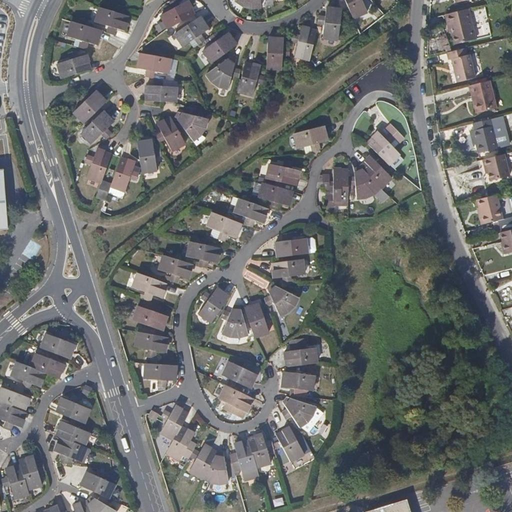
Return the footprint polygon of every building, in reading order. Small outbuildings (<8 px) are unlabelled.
[(180,6),(176,0),(169,3),(173,10),(161,17),(168,30),(194,15),(187,2),(180,6)] [(259,0),(235,0),(235,1),(242,6),(252,9),(260,8),(259,0)] [(344,0),(353,19),(367,13),(361,1),(363,0),(344,0)] [(129,17),(100,8),(96,23),(108,27),(107,34),(110,35),(114,36),(116,29),(124,32),(129,17)] [(474,37),(467,8),(444,14),(445,22),(448,21),(450,31),(453,43),(474,37)] [(341,11),(327,9),(325,17),(318,17),(317,24),(324,25),(323,38),(338,41),(341,11)] [(208,30),(199,17),(174,35),(183,48),(194,40),(199,46),(205,41),(201,35),(208,30)] [(100,31),(71,23),(67,37),(80,42),(79,48),(86,50),(88,44),(96,46),(100,31)] [(316,31),(301,28),(299,36),(293,35),(291,42),(297,44),(294,57),(309,61),(316,31)] [(220,38),(216,33),(210,37),(214,43),(203,51),(212,64),(236,46),(227,34),(220,38)] [(283,40),(268,39),(265,70),(281,70),(282,56),(290,57),(290,49),(282,49),(283,40)] [(475,77),(469,54),(466,54),(465,47),(447,52),(449,59),(451,59),(456,81),(475,77)] [(78,58),(75,51),(69,53),(71,61),(57,65),(62,79),(91,70),(86,56),(78,58)] [(170,60),(140,54),(138,69),(147,71),(145,78),(153,79),(154,72),(167,75),(170,60)] [(236,61),(230,57),(206,75),(211,81),(218,87),(228,89),(232,76),(238,78),(240,71),(234,69),(236,61)] [(260,67),(245,63),(237,92),(252,96),(256,83),(263,85),(265,78),(258,76),(260,67)] [(163,80),(155,80),(155,87),(146,86),(145,102),(161,103),(175,104),(176,88),(162,88),(163,80)] [(496,108),(489,80),(469,85),(475,113),(496,108)] [(105,103),(95,93),(89,99),(84,94),(79,98),(84,104),(74,114),(84,124),(105,103)] [(60,109),(55,103),(49,108),(55,114),(60,109)] [(196,110),(188,108),(186,115),(178,113),(174,118),(193,142),(200,136),(201,136),(205,128),(207,121),(194,117),(196,110)] [(113,124),(103,113),(81,134),(92,145),(101,135),(106,140),(107,140),(112,135),(107,130),(113,124)] [(185,145),(171,118),(168,118),(163,122),(157,125),(161,134),(155,137),(158,143),(165,141),(171,152),(185,145)] [(497,147),(490,118),(476,121),(477,128),(471,130),(477,153),(497,147)] [(390,134),(395,139),(399,144),(404,139),(391,125),(386,130),(390,134)] [(328,141),(324,126),(295,134),(298,148),(304,147),(306,154),(320,150),(319,143),(328,141)] [(390,144),(395,139),(390,134),(385,139),(379,132),(367,143),(382,159),(387,164),(388,165),(400,155),(390,144)] [(205,139),(201,136),(200,136),(193,142),(196,147),(204,141),(205,139)] [(153,150),(152,141),(137,143),(141,174),(156,172),(155,157),(161,157),(160,150),(153,150)] [(101,184),(101,181),(111,155),(96,149),(93,158),(86,156),(84,163),(91,166),(86,179),(101,184)] [(507,175),(502,154),(484,158),(487,173),(488,180),(507,175)] [(382,168),(387,164),(382,159),(378,163),(371,157),(359,167),(380,189),(392,179),(382,168)] [(111,184),(110,187),(125,192),(129,180),(136,182),(138,175),(132,172),(134,164),(120,158),(111,184)] [(292,162),(285,161),(283,167),(269,164),(266,179),(296,186),(299,171),(291,169),(292,162)] [(348,177),(348,185),(355,184),(356,199),(361,199),(364,199),(373,195),(380,189),(359,167),(355,169),(355,177),(348,177)] [(348,201),(348,185),(348,177),(348,170),(342,170),(341,169),(334,169),(334,184),(330,183),(330,176),(323,176),(322,191),(334,191),(334,197),(326,197),(326,207),(334,207),(333,205),(343,205),(343,201),(348,201)] [(110,187),(111,184),(101,181),(101,184),(96,198),(105,201),(108,194),(110,187)] [(259,197),(263,184),(256,183),(252,196),(259,197)] [(292,191),(263,183),(263,184),(259,197),(259,198),(272,202),(270,209),(277,211),(279,203),(288,206),(292,191)] [(123,197),(125,192),(110,187),(108,194),(120,198),(123,197)] [(511,215),(501,218),(495,194),(475,199),(477,206),(481,224),(491,221),(494,233),(499,232),(511,228),(511,215)] [(234,213),(239,200),(232,197),(227,211),(234,213)] [(267,209),(239,199),(239,200),(234,213),(233,213),(247,218),(244,225),(251,228),(254,221),(262,224),(267,209)] [(240,224),(212,213),(207,227),(219,232),(217,239),(223,242),(226,235),(235,238),(240,224)] [(511,251),(511,228),(499,232),(504,254),(511,251)] [(291,241),(290,233),(283,235),(283,242),(274,243),(276,257),(307,253),(305,239),(291,241)] [(311,238),(305,239),(307,253),(313,252),(315,250),(313,240),(311,238)] [(219,248),(190,242),(187,257),(200,260),(198,267),(206,269),(208,261),(216,263),(219,248)] [(192,265),(163,256),(158,270),(171,275),(169,281),(176,283),(178,277),(187,279),(192,265)] [(304,275),(302,260),(272,263),(274,278),(282,277),(283,284),(291,283),(290,277),(304,275)] [(166,283),(137,273),(132,287),(145,292),(142,299),(150,302),(152,295),(160,298),(166,283)] [(297,298),(272,284),(266,289),(270,296),(263,299),(266,306),(273,303),(279,315),(287,312),(293,307),(297,298)] [(228,298),(216,288),(210,296),(205,292),(200,298),(206,302),(198,314),(210,322),(228,298)] [(161,306),(154,304),(151,311),(138,306),(133,321),(162,330),(167,316),(158,313),(161,306)] [(261,312),(258,304),(244,308),(253,338),(268,332),(264,320),(270,317),(268,310),(261,312)] [(239,306),(233,306),(230,313),(223,310),(220,317),(227,320),(222,332),(230,336),(239,337),(247,335),(239,306)] [(167,337),(138,332),(135,347),(149,350),(147,356),(154,358),(156,351),(164,353),(167,337)] [(40,348),(51,353),(58,355),(68,359),(74,345),(67,342),(69,336),(62,333),(59,340),(46,334),(40,348)] [(300,350),(299,343),(292,343),(293,351),(284,352),(286,367),(316,363),(314,348),(300,350)] [(56,361),(58,355),(51,353),(49,359),(36,353),(30,368),(44,373),(58,379),(64,365),(56,361)] [(251,364),(244,361),(241,367),(229,361),(222,375),(250,388),(256,375),(248,370),(251,364)] [(21,388),(23,389),(28,391),(31,384),(39,387),(44,373),(30,368),(16,362),(10,376),(23,381),(21,388)] [(175,365),(145,363),(144,379),(158,380),(158,387),(165,387),(166,380),(174,381),(175,365)] [(313,376),(284,372),(282,387),(290,388),(289,395),(297,396),(298,389),(312,391),(313,376)] [(91,388),(84,385),(81,392),(88,395),(91,388)] [(252,398),(225,385),(219,399),(231,405),(228,411),(234,414),(237,408),(246,412),(252,398)] [(0,403),(23,412),(28,398),(20,395),(23,389),(21,388),(16,386),(13,392),(0,387),(0,403)] [(55,411),(73,419),(80,422),(83,423),(89,410),(76,404),(79,397),(72,394),(69,401),(61,397),(55,411)] [(314,407),(286,398),(283,402),(286,409),(281,413),(284,420),(291,416),(298,427),(299,426),(304,423),(312,414),(314,408),(314,407)] [(25,413),(23,412),(0,403),(0,419),(6,422),(3,428),(10,431),(12,425),(20,428),(25,413)] [(160,432),(173,439),(181,427),(188,414),(175,406),(171,413),(165,410),(161,416),(167,419),(160,432)] [(321,414),(314,408),(312,414),(304,423),(299,426),(306,432),(321,414)] [(158,414),(152,411),(148,417),(154,421),(158,414)] [(80,422),(73,419),(70,425),(61,421),(55,435),(60,437),(83,447),(89,433),(77,428),(80,422)] [(186,449),(192,452),(193,449),(196,445),(190,442),(194,435),(181,427),(173,439),(166,452),(179,460),(186,449)] [(293,435),(289,427),(275,435),(290,461),(303,453),(297,441),(303,438),(299,432),(293,435)] [(248,440),(255,466),(270,462),(267,449),(273,447),(271,440),(265,442),(262,434),(247,438),(248,440)] [(88,449),(83,447),(60,437),(54,452),(62,455),(60,461),(66,464),(69,458),(82,463),(88,449)] [(258,477),(255,466),(248,440),(234,444),(236,453),(229,455),(230,460),(232,467),(234,472),(240,470),(244,481),(258,477)] [(202,479),(202,478),(217,452),(203,445),(199,453),(193,449),(192,452),(190,456),(195,459),(188,471),(202,479)] [(232,467),(230,460),(224,461),(223,453),(217,452),(202,478),(211,483),(220,483),(228,482),(225,468),(232,467)] [(18,460),(20,465),(27,490),(42,485),(38,472),(44,471),(42,464),(36,465),(34,456),(18,460)] [(27,490),(20,465),(6,469),(8,478),(1,480),(2,485),(3,487),(10,485),(14,499),(28,495),(27,490)] [(100,495),(107,498),(114,485),(101,479),(104,472),(98,469),(94,476),(86,472),(80,486),(93,492),(100,495)] [(104,505),(107,498),(100,495),(97,500),(91,496),(90,497),(86,501),(90,511),(115,511),(116,511),(104,505)] [(409,511),(406,500),(368,511),(409,511)] [(90,511),(86,501),(79,504),(73,506),(74,511),(90,511)]
